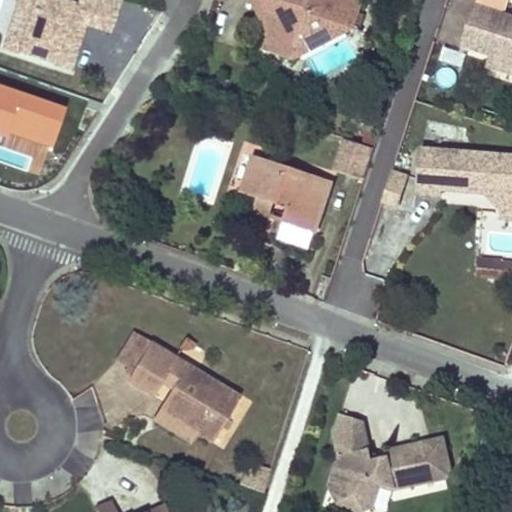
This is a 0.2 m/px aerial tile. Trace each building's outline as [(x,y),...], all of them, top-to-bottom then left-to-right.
[(77,0),(76,5),(60,0),(19,0),(4,52),(72,72),(85,25),(111,33),(121,0),(77,0)] [(251,0),(263,20),(265,19),(270,26),(261,48),(293,58),(298,44),(337,22),(351,26),(359,0),(251,0)] [(511,16),(476,5),(463,43),(498,54),(511,58),(511,16)] [(298,44),(293,58),(351,26),(337,22),(298,44)] [(511,58),(498,54),(495,66),(511,71),(511,58)] [(52,146),(65,109),(0,86),(0,138),(3,140),(6,131),(52,146)] [(335,168),(364,177),(374,146),(345,137),(335,168)] [(511,153),(419,147),(416,192),(440,194),(441,188),(482,191),(500,193),(499,210),(499,216),(511,217),(511,153)] [(286,210),(282,224),(275,244),(305,255),(312,233),(329,181),(253,157),(241,195),(258,200),(272,205),(286,210)] [(380,204),(395,209),(405,179),(390,174),(380,204)] [(500,193),(482,191),(499,210),(500,193)] [(254,213),(268,218),(272,205),(258,200),(254,213)] [(502,258),(478,257),(477,277),(503,278),(503,283),(511,282),(511,261),(502,261),(502,258)] [(133,370),(150,343),(132,332),(115,359),(133,370)] [(207,444),(236,398),(150,343),(133,370),(126,381),(150,396),(163,376),(175,384),(157,412),(193,435),(207,444)] [(193,435),(157,412),(151,422),(187,445),(193,435)] [(360,421),(340,415),(333,435),(337,457),(325,486),(341,511),(368,511),(375,509),(382,485),(396,490),(450,476),(441,439),(366,457),(360,421)] [(237,489),(262,496),(269,473),(244,465),(237,489)] [(116,511),(112,502),(97,509),(98,511),(116,511)]
